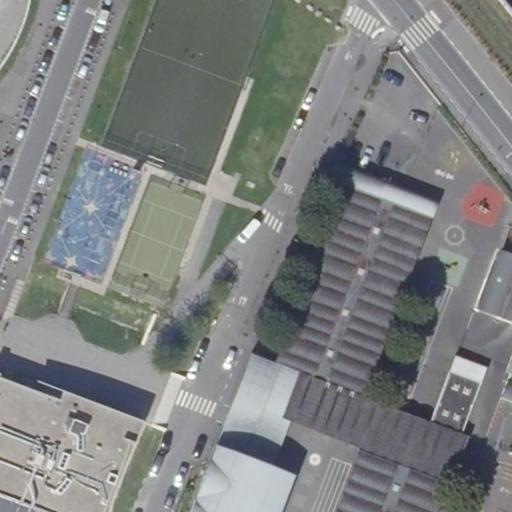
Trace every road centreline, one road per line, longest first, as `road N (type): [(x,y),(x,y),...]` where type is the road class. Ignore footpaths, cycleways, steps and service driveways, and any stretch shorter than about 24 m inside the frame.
road 1 (unclassified): [(382,0),(171,511)]
road 2 (residential): [(0,239),(90,0)]
road 3 (unclassified): [(398,0),(511,142)]
